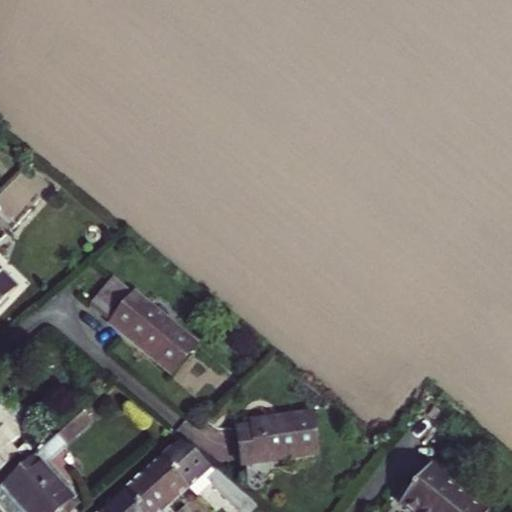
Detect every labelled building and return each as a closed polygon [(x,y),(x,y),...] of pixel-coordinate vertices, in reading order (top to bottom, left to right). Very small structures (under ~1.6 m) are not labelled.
[(0,305),(18,286),(0,268),(0,305)] [(131,296),(110,278),(89,304),(111,322),(109,324),(171,375),(196,345),(133,293),(131,296)] [(0,469),(18,454),(17,453),(10,445),(29,429),(9,406),(13,402),(0,386),(0,469)] [(94,423),(84,411),(65,428),(26,463),(0,485),(0,486),(22,511),(61,511),(70,505),(62,496),(70,489),(48,464),(94,423)] [(253,428),(238,430),(243,466),(316,456),(310,414),(252,422),(253,428)] [(26,463),(65,428),(57,418),(17,453),(18,454),(26,463)] [(159,460),(188,489),(198,498),(212,485),(224,474),(181,439),(159,460)] [(141,476),(170,506),(188,489),(159,460),(141,476)] [(481,511),(431,471),(401,507),(407,511),(481,511)] [(251,497),(224,474),(212,485),(241,509),(251,497)] [(126,490),(145,511),(163,511),(170,506),(141,476),(126,490)] [(102,511),(145,511),(126,490),(102,511)]
